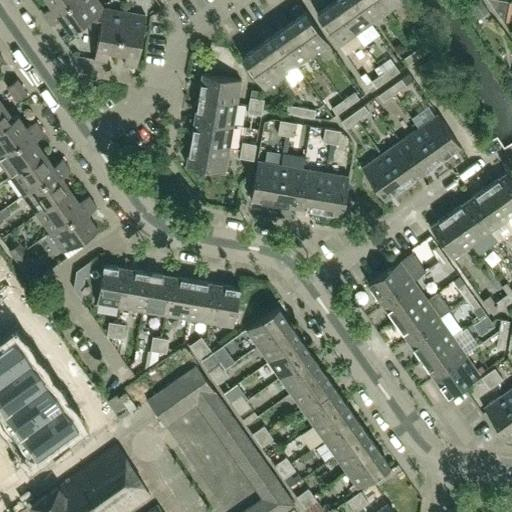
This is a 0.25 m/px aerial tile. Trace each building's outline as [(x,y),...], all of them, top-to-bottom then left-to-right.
[(47,18),(71,0),(47,0),(51,5),(42,11),(47,18)] [(85,19),(103,7),(97,0),(71,0),(47,18),(51,24),(60,18),(69,31),(85,20),(85,19)] [(371,22),(355,0),(334,0),(333,1),(356,33),(371,22)] [(387,11),(379,0),(355,0),(371,22),(387,11)] [(402,0),(379,0),(387,11),(402,0)] [(487,0),(502,20),(507,21),(510,2),(496,0),(487,0)] [(356,33),(333,1),(317,13),(339,45),(356,33)] [(117,52),(124,11),(103,7),(85,19),(85,20),(90,27),(99,28),(94,59),(106,61),(108,50),(117,52)] [(137,66),(145,15),(124,11),(117,52),(126,53),(124,64),(137,66)] [(328,43),(306,11),(289,23),(312,55),(328,43)] [(312,55),(289,23),(273,34),(296,66),(312,55)] [(296,66),(273,34),(258,45),(280,77),(296,66)] [(426,42),(414,50),(419,57),(431,49),(426,42)] [(280,77),(258,45),(241,56),(264,88),(280,77)] [(408,65),(419,57),(414,50),(403,58),(408,65)] [(439,67),(433,58),(421,66),(427,75),(439,67)] [(395,64),(383,72),(388,79),(400,71),(395,64)] [(237,102),(241,79),(202,72),(198,96),(237,102)] [(376,87),(388,79),(383,72),(371,80),(376,87)] [(401,78),(389,86),(394,93),(406,85),(401,78)] [(7,86),(12,93),(22,86),(17,79),(7,86)] [(27,93),(22,86),(12,93),(17,100),(27,93)] [(383,101),(394,93),(389,86),(378,95),(383,101)] [(355,91),(343,99),(348,106),(359,98),(355,91)] [(233,125),(237,102),(198,96),(194,118),(233,125)] [(250,96),(248,104),(263,107),(264,99),(250,96)] [(336,114),(348,106),(343,99),(331,107),(336,114)] [(0,126),(13,118),(13,117),(1,101),(0,101),(0,126)] [(261,115),(263,107),(248,104),(247,112),(261,115)] [(286,112),(300,115),(302,106),(288,104),(286,112)] [(364,104),(352,113),(357,119),(369,111),(364,104)] [(316,109),(302,106),(300,115),(314,117),(316,109)] [(346,128),(357,119),(352,113),(341,121),(346,128)] [(0,154),(39,127),(35,121),(26,127),(17,114),(13,117),(13,118),(0,126),(0,154)] [(460,145),(438,114),(418,127),(441,159),(460,145)] [(229,147),(233,125),(194,118),(190,141),(229,147)] [(277,134),(286,135),(288,121),(280,119),(277,134)] [(296,122),(288,121),(286,135),(294,137),(296,122)] [(0,161),(10,176),(44,152),(35,140),(44,133),(39,127),(0,154),(0,161)] [(322,141),(330,143),(333,129),(325,127),(322,141)] [(441,159),(418,127),(400,140),(422,172),(441,159)] [(341,130),(333,129),(330,143),(338,144),(341,130)] [(422,172),(400,140),(381,153),(403,185),(422,172)] [(225,171),(229,147),(190,141),(186,164),(225,171)] [(242,141),(241,149),(255,152),(256,144),(242,141)] [(253,160),(255,152),(241,149),(239,157),(253,160)] [(23,194),(66,164),(61,158),(52,164),(44,152),(10,176),(23,194)] [(403,185),(381,153),(362,167),(384,199),(403,185)] [(274,203),(280,164),(257,160),(250,199),(274,203)] [(36,213),(70,189),(61,177),(70,170),(66,164),(23,194),(36,213)] [(296,207),(303,168),(280,164),(274,203),(296,207)] [(319,210),(325,172),(303,168),(296,207),(319,210)] [(342,214),(349,176),(325,172),(319,210),(342,214)] [(511,215),(511,180),(506,172),(486,186),(509,218),(511,215)] [(509,218),(486,186),(468,199),(490,231),(509,218)] [(49,231),(92,201),(88,195),(79,201),(70,189),(36,213),(49,231)] [(490,231),(468,199),(449,212),(472,244),(490,231)] [(92,201),(49,231),(63,251),(71,245),(77,242),(97,227),(88,214),(96,208),(92,201)] [(472,244),(449,212),(430,226),(452,258),(472,244)] [(9,249),(14,257),(24,249),(19,242),(9,249)] [(71,245),(63,251),(67,257),(81,247),(77,242),(71,245)] [(431,250),(439,261),(446,257),(438,245),(431,250)] [(29,257),(24,249),(14,257),(19,264),(29,257)] [(454,268),(446,257),(439,261),(447,273),(454,268)] [(76,269),(75,275),(89,277),(91,259),(76,269)] [(381,302),(413,280),(400,260),(368,283),(381,302)] [(120,306),(126,267),(103,263),(97,302),(120,306)] [(142,310),(149,271),(126,267),(120,306),(142,310)] [(165,314),(171,275),(149,271),(142,310),(165,314)] [(187,318),(194,279),(171,275),(165,314),(187,318)] [(210,322),(217,283),(194,279),(187,318),(210,322)] [(394,321),(426,298),(413,280),(381,302),(394,321)] [(457,287),(465,299),(472,294),(464,282),(457,287)] [(233,326),(240,287),(217,283),(210,322),(233,326)] [(480,305),(472,294),(465,299),(473,310),(480,305)] [(492,314),(511,301),(507,294),(495,302),(490,294),(482,300),(492,314)] [(408,339),(440,317),(426,298),(394,321),(408,339)] [(257,345),(289,322),(278,306),(246,329),(257,345)] [(487,315),(473,324),(481,335),(494,325),(487,315)] [(421,358),(453,335),(440,317),(408,339),(421,358)] [(501,319),(499,333),(507,334),(509,320),(501,319)] [(107,335),(115,337),(117,322),(109,321),(107,335)] [(125,324),(117,322),(115,337),(123,338),(125,324)] [(268,361),(300,338),(289,322),(257,345),(268,361)] [(504,348),(507,334),(499,333),(496,347),(504,348)] [(107,335),(107,336),(120,355),(123,338),(115,337),(107,335)] [(453,335),(421,358),(434,377),(466,354),(465,353),(453,335)] [(0,418),(4,427),(14,437),(20,449),(30,459),(49,445),(51,447),(65,437),(64,435),(78,424),(72,412),(62,402),(56,390),(46,380),(40,368),(30,358),(24,346),(14,336),(0,345),(0,418)] [(150,350),(158,351),(161,337),(153,336),(150,350)] [(190,344),(194,351),(206,343),(201,336),(190,344)] [(169,339),(161,337),(158,351),(167,353),(169,339)] [(279,377),(311,354),(300,338),(268,361),(279,377)] [(211,350),(206,343),(194,351),(199,358),(211,350)] [(201,361),(212,377),(224,369),(234,361),(223,345),(201,361)] [(150,350),(147,366),(157,360),(158,351),(150,350)] [(291,392),(323,370),(311,354),(279,377),(291,392)] [(448,396),(479,373),(466,354),(434,377),(448,396)] [(494,367),(488,372),(496,384),(503,379),(494,367)] [(117,412),(161,381),(151,368),(108,399),(117,412)] [(229,375),(224,369),(212,377),(217,384),(229,375)] [(302,408),(334,386),(323,370),(291,392),(302,408)] [(202,371),(130,423),(165,472),(237,421),(202,371)] [(489,389),(496,384),(488,372),(481,377),(489,389)] [(313,424),(345,401),(334,386),(302,408),(313,424)] [(511,386),(503,394),(511,406),(511,386)] [(230,402),(235,408),(246,400),(242,393),(230,402)] [(511,434),(511,406),(503,394),(483,407),(506,439),(511,434)] [(251,407),(246,400),(235,408),(239,415),(251,407)] [(311,449),(324,440),(356,417),(345,401),(313,424),(300,433),(311,449)] [(335,455),(367,433),(356,417),(324,440),(335,455)] [(252,433),(257,440),(269,432),(264,425),(252,433)] [(273,438),(269,432),(257,440),(262,446),(273,438)] [(346,471),(378,449),(367,433),(335,455),(346,471)] [(247,435),(221,454),(243,485),(269,466),(247,435)] [(117,444),(30,504),(35,511),(119,511),(123,509),(125,511),(126,511),(151,494),(117,444)] [(358,487),(390,465),(378,449),(346,471),(355,483),(358,487)] [(274,465),(279,471),(291,463),(286,456),(274,465)] [(296,470),(291,463),(279,471),(284,478),(296,470)] [(279,480),(260,494),(272,511),(279,511),(294,502),(279,480)] [(325,503),(344,488),(338,480),(319,495),(325,503)] [(355,483),(349,487),(352,491),(358,487),(355,483)] [(296,496),(301,503),(313,494),(308,488),(296,496)] [(360,490),(353,495),(362,507),(368,502),(360,490)] [(272,511),(260,494),(241,507),(244,511),(272,511)] [(318,501),(313,494),(301,503),(306,509),(318,501)] [(355,511),(362,507),(353,495),(347,500),(355,511)] [(318,501),(306,509),(307,511),(324,511),(325,511),(318,501)] [(394,511),(388,503),(374,511),(394,511)]
